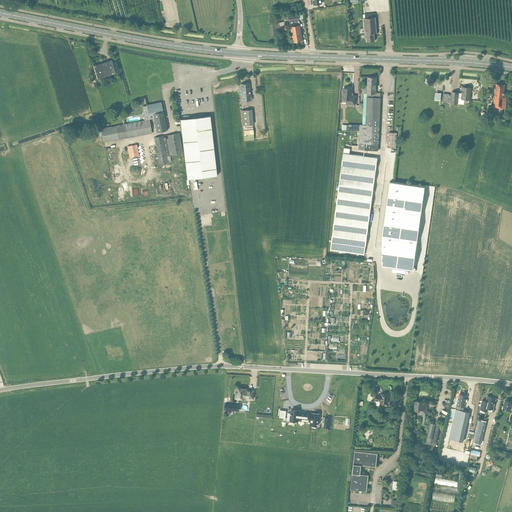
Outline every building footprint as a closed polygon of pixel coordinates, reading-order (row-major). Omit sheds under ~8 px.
[(363,14),(363,18),(365,37),(367,36),(367,41),(375,40),(374,33),(377,33),(375,17),(375,12),(364,13),(364,14),(363,14)] [(285,25),(285,21),(279,22),(279,23),(269,24),(270,34),(276,33),(276,32),(287,31),(286,25),(285,25)] [(290,26),(292,37),(293,37),(294,42),(303,41),(300,25),(290,26)] [(94,65),(98,79),(117,73),(113,60),(94,65)] [(375,94),(375,92),(376,77),(368,77),(367,83),(364,83),(364,93),(375,94)] [(249,83),(240,84),(242,101),(252,100),(251,96),(250,96),(249,83)] [(507,97),(504,96),(505,85),(505,84),(496,83),(496,84),(493,113),(502,113),(502,108),(503,108),(506,109),(507,97)] [(470,99),(471,88),(462,87),(462,93),(459,92),(451,91),(450,103),(458,104),(458,98),(461,98),(470,99)] [(342,92),(342,93),(343,94),(342,101),(346,102),(346,104),(355,105),(355,96),(352,95),(352,94),(351,93),(352,89),(343,88),(343,91),(342,92)] [(375,94),(364,93),(363,124),(359,124),(358,149),(378,150),(381,93),(375,92),(375,94)] [(146,105),(148,113),(163,110),(161,102),(146,105)] [(251,109),(241,110),(242,126),(243,126),(244,141),(254,140),(253,129),(253,124),(251,109)] [(157,132),(166,130),(163,111),(153,113),(157,132)] [(189,179),(217,175),(210,115),(182,119),(189,179)] [(152,133),(149,119),(101,128),(104,142),(152,133)] [(388,132),(388,147),(396,148),(397,132),(388,132)] [(158,179),(177,175),(169,134),(149,138),(158,179)] [(350,148),(344,148),(330,249),(364,254),(377,157),(349,154),(350,148)] [(413,270),(425,186),(390,181),(382,238),(382,265),(413,270)] [(235,394),(236,395),(235,398),(245,399),(245,397),(253,398),(254,391),(246,390),(246,388),(237,387),(236,390),(236,391),(235,391),(235,392),(235,393),(235,394)] [(388,403),(389,394),(381,393),(381,395),(376,394),(375,400),(381,401),(380,402),(388,403)] [(464,407),(465,403),(466,395),(459,394),(458,401),(457,405),(456,409),(455,409),(449,438),(463,441),(470,412),(463,411),(464,407)] [(487,411),(488,408),(493,409),(496,397),(488,395),(486,401),(482,400),(480,409),(487,411)] [(415,400),(414,410),(420,410),(419,412),(418,412),(418,413),(426,413),(427,407),(422,406),(422,401),(415,400)] [(503,408),(510,409),(511,409),(511,418),(511,421),(511,420),(511,405),(511,402),(511,401),(505,400),(503,408)] [(287,420),(292,421),(292,420),(297,420),(298,411),(296,411),(296,410),(291,409),(291,412),(290,412),(290,413),(288,412),(287,420)] [(319,419),(320,414),(312,413),(311,413),(311,421),(310,425),(317,425),(317,424),(318,424),(318,423),(317,423),(318,419),(319,419)] [(478,419),(472,442),(481,444),(486,421),(478,419)] [(440,425),(430,422),(425,442),(435,444),(440,425)] [(332,445),(332,450),(342,451),(343,442),(338,442),(337,445),(332,445)] [(353,464),(352,473),(350,489),(366,491),(368,475),(360,474),(361,464),(376,466),(377,453),(355,450),(353,464)] [(433,490),(458,493),(459,480),(435,477),(434,484),(433,490)] [(433,491),(431,499),(454,503),(455,494),(433,491)] [(430,510),(444,511),(452,511),(454,505),(431,501),(430,510)]
